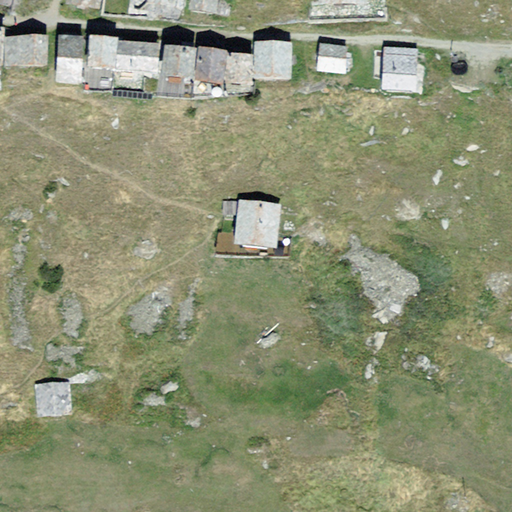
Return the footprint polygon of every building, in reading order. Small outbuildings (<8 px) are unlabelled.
[(104,0),(70,0),(69,10),(103,13),(104,0)] [(179,0),(146,0),(145,7),(178,11),(179,0)] [(221,0),(194,0),(194,14),(221,16),(221,0)] [(365,0),(322,0),(323,11),(366,11),(365,0)] [(44,36),(14,39),(17,71),(47,68),(44,36)] [(92,39),(61,39),(62,87),(93,87),(92,39)] [(126,40),(97,39),(95,73),(124,74),(126,40)] [(297,47),(260,47),(260,83),(297,83),(297,47)] [(163,49),(126,48),(125,74),(162,76),(163,49)] [(200,51),(172,50),(172,83),(200,83),(200,51)] [(351,51),(323,51),(323,75),(351,75),(351,51)] [(423,52),(388,54),(390,98),(425,96),(423,52)] [(233,55),(209,54),(208,87),(232,88),(233,55)] [(259,60),(234,60),(234,88),(259,88),(259,60)] [(280,206),(238,203),(234,248),(276,252),(280,206)] [(69,383),(34,385),(37,420),(71,417),(69,383)]
